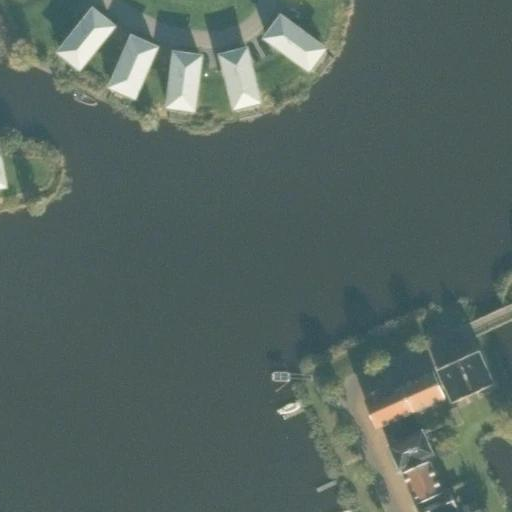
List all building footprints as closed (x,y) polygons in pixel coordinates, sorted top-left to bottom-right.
[(61,53),(80,69),(113,28),(94,13),(61,53)] [(267,39),(309,70),(324,50),(282,19),(267,39)] [(135,98),(156,50),(133,40),(112,88),(135,98)] [(223,58),(235,108),(260,102),(247,52),(223,58)] [(176,56),(169,107),(194,110),(201,59),(176,56)] [(478,352),(458,361),(473,395),(494,386),(478,352)] [(453,404),(473,395),(458,361),(437,370),(453,404)] [(433,372),(401,386),(413,413),(445,399),(433,372)] [(413,413),(401,386),(383,395),(382,391),(366,398),(368,402),(365,403),(377,429),(413,413)] [(505,402),(502,395),(495,398),(498,405),(505,402)] [(451,419),(460,415),(457,408),(448,412),(451,419)] [(463,422),(460,415),(451,419),(454,426),(463,422)] [(398,443),(390,447),(389,447),(399,470),(433,455),(423,432),(398,443)] [(386,438),(390,447),(398,443),(394,435),(386,438)] [(450,446),(444,448),(447,456),(453,454),(450,446)] [(444,448),(437,451),(440,459),(447,456),(444,448)] [(416,505),(415,506),(443,493),(428,462),(402,474),(416,505)] [(449,490),(443,493),(415,506),(417,511),(456,511),(458,511),(449,490)] [(469,505),(472,511),(475,511),(480,510),(476,501),(469,505)]
